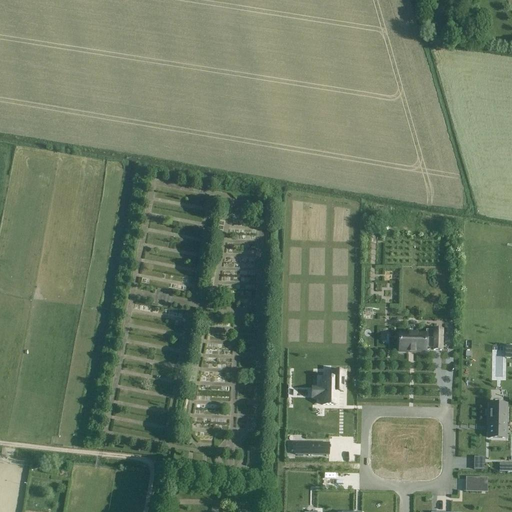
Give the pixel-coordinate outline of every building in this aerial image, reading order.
[(435,12),(444,14),(445,7),(436,5),(435,12)] [(399,334),(399,352),(426,353),(426,348),(433,348),(433,351),(441,351),(442,331),(434,330),(434,338),(426,338),(426,335),(399,334)] [(322,388),(318,388),(318,399),(322,399),(322,406),(338,406),(338,393),(344,393),(344,372),(332,372),(332,380),(322,379),(322,388)] [(489,405),(488,438),(505,439),(506,406),(489,405)] [(329,444),(295,443),(295,455),(329,456),(329,444)] [(485,457),(474,457),(474,470),(485,470),(485,457)] [(509,465),(499,464),(499,473),(509,473),(509,465)] [(249,485),(259,485),(260,471),(250,471),(250,478),(249,485)]
